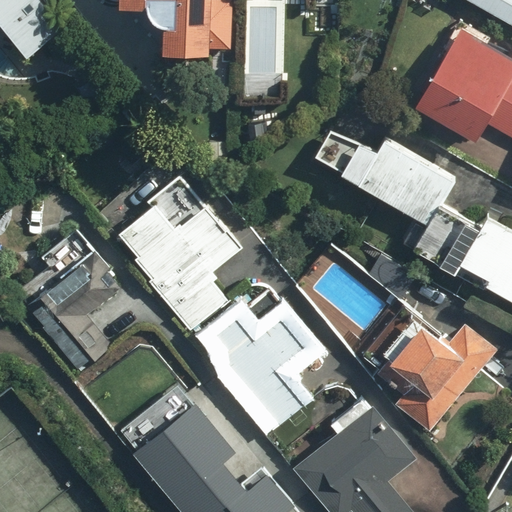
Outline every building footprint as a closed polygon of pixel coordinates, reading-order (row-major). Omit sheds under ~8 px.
[(0,0),(0,15),(29,53),(67,24),(48,0),(0,0)] [(231,46),(231,0),(125,0),(151,2),(155,12),(161,20),(168,24),(168,49),(214,50),(214,46),(231,46)] [(511,0),(478,0),(511,19),(511,0)] [(511,53),(463,26),(419,103),(479,137),(489,118),(511,130),(511,53)] [(270,137),(269,114),(248,115),(249,138),(270,137)] [(459,176),(387,137),(365,177),(437,216),(459,176)] [(221,275),(215,267),(244,244),(211,202),(178,227),(158,200),(123,227),(144,254),(139,258),(192,327),(231,297),(216,278),(221,275)] [(511,225),(491,214),(462,267),(511,294),(511,225)] [(95,248),(29,300),(82,367),(114,343),(89,312),(124,284),(95,248)] [(418,273),(384,248),(368,270),(403,295),(418,273)] [(226,353),(238,369),(233,373),(275,427),(310,399),(288,371),(319,347),(288,307),(265,325),(264,324),(260,327),(243,305),(211,329),(228,351),(226,353)] [(375,362),(407,388),(398,399),(433,427),(499,345),(467,319),(449,340),(415,313),(375,362)] [(300,511),(197,388),(132,442),(191,511),(300,511)] [(414,511),(389,479),(419,456),(376,401),(298,461),(337,511),(346,511),(353,507),(357,511),(414,511)]
